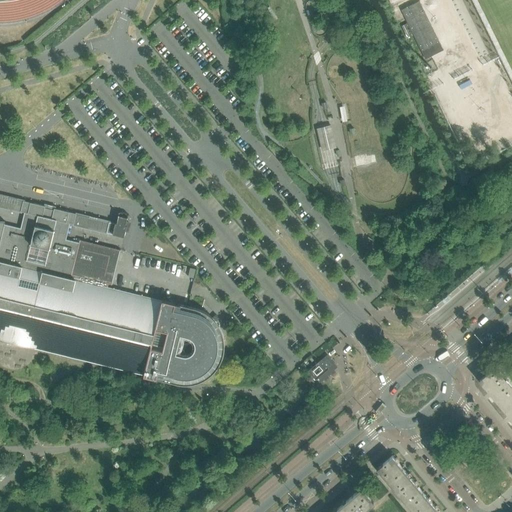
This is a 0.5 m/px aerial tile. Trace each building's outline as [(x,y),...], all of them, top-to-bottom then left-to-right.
[(443,50),(419,1),(402,9),(426,59),(443,50)] [(412,35),(407,24),(401,26),(407,37),(412,35)] [(433,73),(430,66),(423,70),(426,77),(433,73)] [(345,106),(340,107),(343,122),(348,121),(345,106)] [(473,124),(462,130),(472,152),(483,146),(473,124)] [(320,128),(317,129),(322,151),(325,150),(328,150),(331,149),(333,148),(337,147),(332,125),(328,126),(326,127),(323,127),(320,128)] [(0,339),(28,346),(37,349),(135,373),(148,376),(177,384),(182,384),(188,385),(192,384),(198,383),(203,381),(206,379),(211,376),(215,372),(217,369),(220,364),(223,359),(224,355),(224,351),(225,346),(224,340),(224,337),(222,331),(219,326),(219,325),(217,323),(216,322),(218,320),(214,316),(212,317),(211,316),(209,315),(208,314),(202,310),(195,308),(188,306),(178,304),(175,303),(167,301),(162,300),(162,301),(154,299),(108,288),(109,283),(112,284),(120,251),(83,242),(82,244),(66,240),(70,224),(74,225),(107,234),(123,238),(123,237),(124,237),(126,231),(128,231),(130,224),(126,223),(127,218),(128,218),(129,214),(120,212),(119,212),(118,216),(119,216),(117,223),(115,223),(110,222),(77,214),(69,212),(56,209),(54,208),(54,210),(45,208),(45,206),(43,206),(26,201),(23,201),(21,212),(22,212),(24,212),(20,228),(4,224),(5,222),(2,221),(0,221),(0,339)] [(320,380),(334,369),(332,366),(333,364),(328,358),(324,362),(321,359),(308,371),(316,380),(318,378),(320,380)] [(511,396),(511,387),(506,380),(501,374),(503,373),(497,366),(480,380),(502,406),(511,396)] [(511,396),(502,406),(511,418),(511,396)] [(413,480),(402,467),(392,456),(377,469),(380,473),(392,487),(393,487),(398,492),(413,480)] [(423,511),(433,504),(423,492),(413,480),(398,492),(402,497),(401,498),(413,511),(414,511),(423,511)] [(364,511),(375,503),(362,488),(340,506),(345,511),(364,511)]
